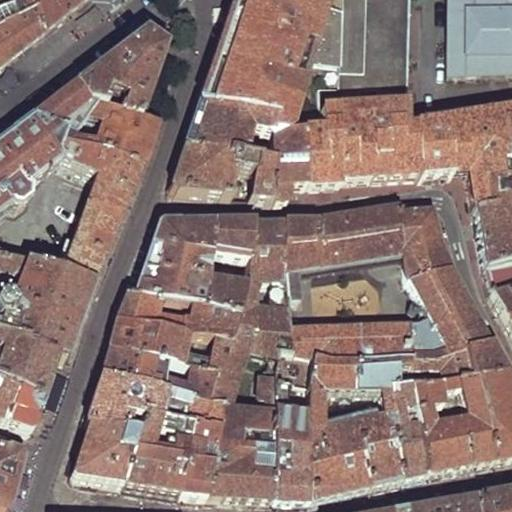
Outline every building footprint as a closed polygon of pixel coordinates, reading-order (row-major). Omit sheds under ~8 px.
[(0,0),(0,17),(2,22),(29,11),(26,0),(0,0)] [(93,2),(92,0),(26,0),(29,11),(39,43),(67,22),(93,2)] [(311,0),(232,0),(218,43),(195,113),(214,117),(249,124),(274,129),(273,135),(276,142),(283,142),(323,13),(309,9),(311,0)] [(311,0),(309,9),(323,13),(283,142),(301,142),(302,154),(302,177),(303,195),(338,192),(338,187),(350,186),(409,183),(409,188),(417,188),(413,135),(405,135),(407,0),(311,0)] [(511,0),(447,0),(446,82),(511,79),(511,0)] [(0,73),(17,60),(39,43),(29,11),(2,22),(0,22),(0,73)] [(107,67),(72,94),(83,112),(91,114),(108,120),(136,126),(161,56),(141,41),(107,67)] [(49,111),(29,126),(62,142),(59,150),(66,152),(91,114),(83,112),(72,94),(49,111)] [(187,135),(179,158),(273,173),(274,155),(302,154),(301,142),(283,142),(276,142),(273,135),(274,129),(249,124),(246,137),(211,131),(214,117),(195,113),(187,135)] [(467,202),(471,219),(481,218),(482,187),(511,185),(511,119),(440,131),(442,176),(463,176),(463,184),(467,202)] [(80,156),(139,175),(146,154),(153,133),(136,126),(108,120),(100,143),(86,139),(80,156)] [(0,147),(0,220),(6,217),(16,220),(25,212),(26,199),(25,195),(58,172),(54,167),(59,150),(62,142),(29,126),(0,147)] [(428,133),(413,135),(417,188),(431,186),(446,185),(463,184),(463,176),(442,176),(440,131),(428,133)] [(55,278),(89,292),(122,214),(139,175),(80,156),(66,152),(59,150),(54,167),(58,172),(92,187),(88,200),(62,269),(56,268),(52,277),(55,278)] [(273,173),(179,158),(172,178),(165,197),(167,202),(228,208),(234,181),(248,183),(245,209),(271,210),(272,180),(273,173)] [(302,177),(272,180),(271,210),(304,207),(303,201),(303,195),(302,177)] [(481,218),(471,219),(476,249),(482,278),(511,271),(511,185),(482,187),(481,218)] [(304,229),(280,230),(284,310),(297,310),(294,273),(401,256),(402,282),(405,289),(407,289),(427,327),(407,332),(287,336),(291,365),(310,369),(318,372),(437,369),(462,361),(488,353),(479,337),(447,277),(440,254),(428,219),(399,220),(398,215),(318,229),(304,229)] [(203,508),(214,508),(228,418),(223,416),(239,355),(291,365),(287,336),(284,310),(280,230),(265,230),(248,231),(245,268),(244,291),(265,292),(266,319),(238,318),(235,325),(225,352),(207,350),(202,380),(209,384),(204,412),(217,416),(214,438),(203,508)] [(140,270),(128,304),(235,325),(238,318),(244,291),(204,287),(206,264),(245,268),(248,231),(190,233),(154,234),(151,237),(140,270)] [(0,346),(56,368),(61,369),(75,330),(89,292),(55,278),(52,277),(0,264),(0,283),(9,285),(21,282),(12,304),(0,307),(0,346)] [(511,271),(482,278),(490,308),(511,350),(511,271)] [(128,304),(121,304),(117,317),(108,346),(104,359),(164,373),(189,378),(202,380),(207,350),(225,352),(235,325),(128,304)] [(0,393),(39,412),(47,391),(56,368),(0,346),(0,393)] [(492,362),(488,353),(462,361),(471,390),(504,383),(501,378),(492,362)] [(100,374),(97,385),(204,412),(209,384),(202,380),(189,378),(183,396),(160,391),(164,373),(104,359),(100,374)] [(471,390),(462,361),(437,369),(318,372),(310,369),(306,397),(305,403),(303,424),(301,459),(307,510),(339,503),(385,492),(400,488),(386,403),(406,400),(471,390)] [(228,418),(214,508),(228,509),(254,511),(271,511),(275,392),(275,380),(263,377),(257,383),(255,411),(257,416),(256,421),(228,418)] [(511,407),(504,383),(471,390),(406,400),(422,484),(475,475),(511,468),(511,407)] [(89,410),(81,433),(84,435),(133,444),(138,426),(153,428),(159,411),(186,418),(181,433),(185,434),(214,438),(217,416),(204,412),(97,385),(89,410)] [(275,392),(271,511),(288,511),(307,510),(301,459),(303,424),(297,424),(298,404),(305,403),(306,397),(275,392)] [(0,432),(25,441),(29,438),(34,426),(39,412),(0,393),(0,432)] [(386,403),(400,488),(411,486),(422,484),(406,400),(386,403)] [(181,433),(153,428),(138,426),(133,444),(120,495),(147,499),(175,503),(185,434),(181,433)] [(185,434),(175,503),(188,506),(203,508),(214,438),(185,434)] [(67,483),(70,489),(95,492),(120,495),(133,444),(84,435),(75,460),(67,483)] [(0,458),(0,511),(4,511),(10,493),(17,469),(14,463),(0,458)] [(511,511),(511,501),(499,503),(477,507),(477,511),(511,511)]
